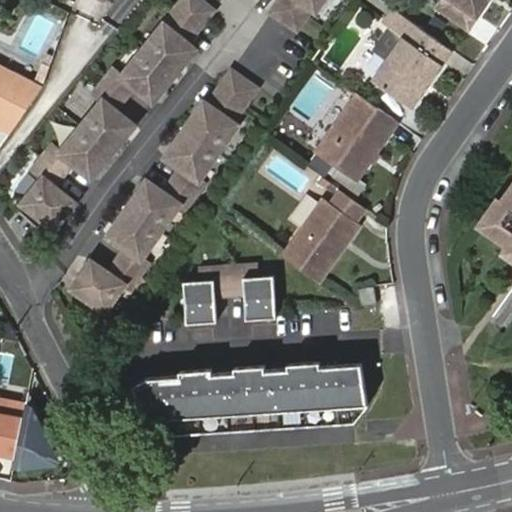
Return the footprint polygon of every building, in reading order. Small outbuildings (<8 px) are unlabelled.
[(201,0),(182,0),(174,10),(186,19),(201,0)] [(214,10),(202,0),(201,0),(186,19),(198,29),(214,10)] [(299,0),(280,0),(272,12),(285,21),(299,0)] [(313,9),(300,0),(299,0),(285,21),(297,30),(313,9)] [(300,0),(313,9),(316,11),(324,0),(300,0)] [(395,7),(384,0),(368,0),(390,15),(395,7)] [(490,0),(441,0),(436,7),(469,30),(490,0)] [(455,50),(395,8),(390,15),(386,20),(406,34),(391,55),(376,77),(417,106),(455,50)] [(186,19),(174,10),(165,21),(189,41),(198,29),(186,19)] [(189,41),(165,21),(143,49),(175,75),(197,47),(189,41)] [(391,55),(406,34),(394,26),(380,47),(391,55)] [(175,75),(143,49),(122,75),(135,86),(154,101),(175,75)] [(0,62),(0,127),(9,133),(42,85),(0,62)] [(122,75),(114,69),(105,80),(126,97),(135,86),(122,75)] [(244,78),(232,69),(217,89),(230,98),(244,78)] [(257,87),(244,78),(230,98),(243,107),(257,87)] [(126,97),(105,80),(96,92),(117,108),(126,97)] [(217,89),(209,102),(234,120),(243,107),(230,98),(217,89)] [(400,122),(360,93),(321,148),(361,177),(400,122)] [(136,123),(103,98),(82,125),(115,151),(136,123)] [(204,99),(185,127),(218,151),(238,123),(234,120),(209,102),(204,99)] [(115,151),(82,125),(61,151),(74,162),(93,177),(115,151)] [(185,127),(165,156),(180,167),(198,179),(218,151),(185,127)] [(64,174),(74,162),(61,151),(53,145),(43,157),(64,174)] [(64,174),(43,157),(34,169),(41,175),(42,176),(55,186),(64,174)] [(180,167),(172,178),(194,194),(202,183),(198,179),(180,167)] [(76,203),(42,176),(22,202),(56,228),(76,203)] [(147,178),(127,206),(160,230),(180,202),(164,190),(147,178)] [(172,178),(164,190),(180,202),(186,206),(194,194),(172,178)] [(502,193),(486,216),(511,234),(511,249),(511,250),(511,189),(508,196),(502,193)] [(366,208),(341,190),(333,201),(324,195),(283,256),(321,283),(363,223),(358,219),(366,208)] [(127,206),(107,234),(124,246),(140,258),(160,230),(127,206)] [(124,246),(116,258),(138,274),(147,262),(140,258),(124,246)] [(90,258),(70,286),(106,310),(126,282),(108,270),(90,258)] [(116,258),(108,270),(126,282),(130,285),(138,274),(116,258)] [(243,263),(228,264),(229,294),(244,293),(245,317),(275,316),(274,275),(257,276),(244,276),(243,263)] [(257,276),(256,263),(243,263),(244,276),(257,276)] [(228,264),(213,265),(213,278),(200,278),(184,278),(185,320),(216,319),(215,294),(229,294),(228,264)] [(213,278),(213,265),(199,265),(200,278),(213,278)] [(376,285),(360,288),(363,305),(373,303),(379,302),(376,285)] [(134,386),(160,436),(355,423),(369,405),(362,363),(147,379),(134,386)] [(0,452),(16,456),(24,415),(0,410),(0,452)]
